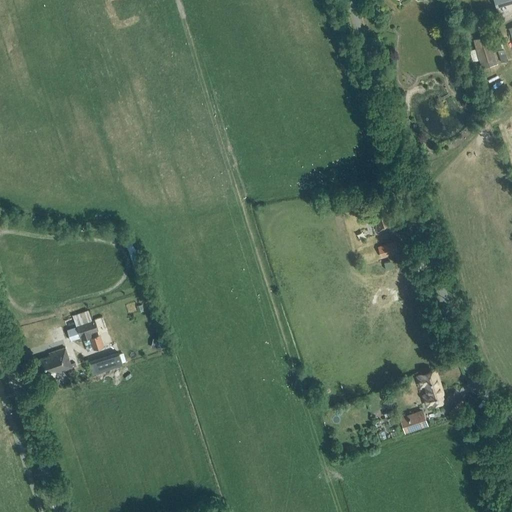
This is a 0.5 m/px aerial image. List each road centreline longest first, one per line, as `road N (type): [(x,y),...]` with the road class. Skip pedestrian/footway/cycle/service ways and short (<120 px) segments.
road 1 (unclassified): [(511,428),(476,383),(351,0)]
road 2 (tertiary): [(58,511),(0,336)]
